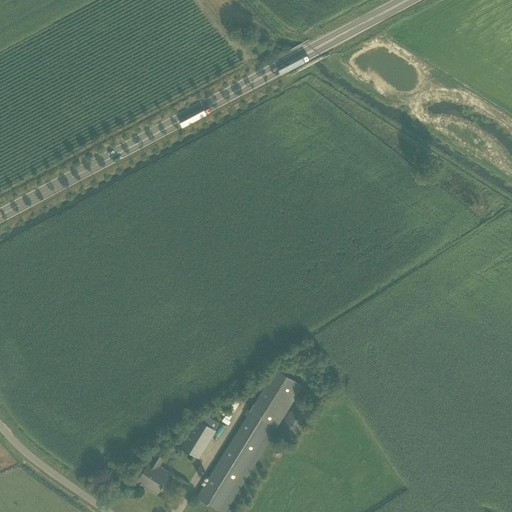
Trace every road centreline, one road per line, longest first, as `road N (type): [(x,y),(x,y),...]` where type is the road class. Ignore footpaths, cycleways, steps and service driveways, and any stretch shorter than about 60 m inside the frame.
road 1 (secondary): [(0,216),(408,0)]
road 2 (unclassified): [(104,511),(0,427)]
